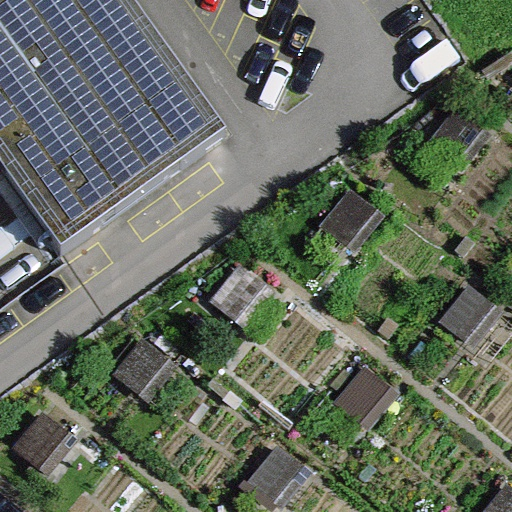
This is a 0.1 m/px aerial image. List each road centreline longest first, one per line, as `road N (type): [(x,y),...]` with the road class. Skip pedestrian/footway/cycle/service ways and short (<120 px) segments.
road 1 (unknown): [(275,160),(0,367)]
road 2 (unknown): [(163,0),(275,160)]
road 3 (unknown): [(320,0),(344,59),(344,91),(316,130),(275,160)]
